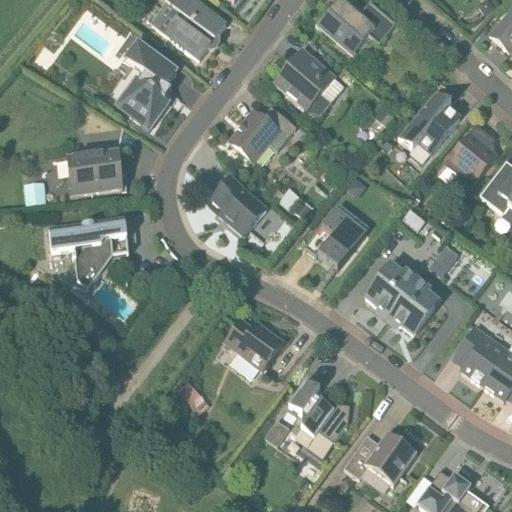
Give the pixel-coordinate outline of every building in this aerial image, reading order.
[(186,0),(170,0),(150,28),(199,64),(225,29),(186,0)] [(335,7),(317,28),(353,58),(368,40),(379,49),(385,41),(395,29),(369,7),(359,19),(358,19),(339,3),(335,7)] [(511,24),(506,20),(489,40),(509,57),(511,53),(511,24)] [(132,96),(120,112),(148,133),(168,106),(164,103),(171,94),(166,90),(176,76),(138,48),(127,63),(147,77),(141,85),(135,81),(127,92),(132,96)] [(291,65),(273,87),(307,116),(308,115),(321,98),(322,98),(335,82),(309,59),(307,61),(299,71),(291,65)] [(418,147),(431,158),(459,124),(446,113),(450,109),(436,97),(398,141),(412,154),(418,147)] [(369,118),(380,127),(388,117),(377,109),(369,118)] [(276,155),(296,133),(270,111),(261,121),(252,114),(242,126),(243,127),(228,145),(254,167),(269,149),(276,155)] [(447,163),(445,166),(457,176),(458,177),(466,182),(475,186),(495,161),(486,154),(494,145),(475,129),(468,138),(447,163)] [(392,150),(386,145),(381,150),(387,155),(392,150)] [(72,157),(68,158),(71,198),(121,193),(126,193),(124,174),(119,174),(117,152),(104,154),(72,157)] [(511,170),(506,166),(479,200),(504,219),(509,212),(511,213),(511,170)] [(345,193),(357,202),(366,190),(354,181),(345,193)] [(266,214),(229,183),(212,203),(223,213),(218,218),(244,240),(266,214)] [(43,185),(24,187),(24,192),(25,208),(45,206),(44,190),(43,185)] [(405,206),(413,211),(419,203),(411,198),(405,206)] [(301,203),(293,213),(304,222),(312,212),(301,203)] [(337,274),(365,238),(335,214),(304,252),(316,261),(317,259),(337,274)] [(124,225),(50,232),(52,255),(74,253),(77,285),(87,293),(112,261),(111,245),(126,244),(124,225)] [(448,247),(429,272),(442,282),(461,257),(448,247)] [(393,315),(417,285),(393,266),(365,302),(382,316),(386,315),(389,311),(393,315)] [(511,289),(499,279),(480,300),(495,313),(511,293),(511,289)] [(417,285),(393,315),(398,318),(395,322),(395,326),(400,329),(403,332),(413,340),(436,310),(425,302),(430,295),(426,292),(419,287),(417,285)] [(71,295),(63,304),(72,311),(80,302),(71,295)] [(224,346),(262,375),(283,348),(256,328),(252,333),(240,325),(224,346)] [(482,391),(507,355),(475,332),(456,358),(467,366),(460,376),(482,391)] [(511,397),(511,358),(507,355),(482,391),(503,406),(510,396),(511,397)] [(188,383),(176,392),(180,397),(190,410),(202,401),(191,387),(188,383)] [(306,384),(288,409),(307,423),(300,432),(313,442),(306,452),(322,463),(333,447),(347,428),(349,410),(336,409),(336,408),(335,408),(335,409),(329,408),(328,411),(314,401),(319,394),(306,384)] [(264,441),(277,450),(289,433),(276,424),(264,441)] [(367,472),(393,491),(416,458),(413,455),(412,456),(405,451),(405,450),(404,449),(403,450),(399,447),(400,446),(398,445),(398,446),(390,440),(391,440),(387,437),(364,469),(352,460),(343,472),(359,484),(367,472)] [(228,468),(220,479),(230,487),(239,477),(228,468)] [(429,489),(416,508),(417,509),(421,511),(486,511),(488,510),(467,495),(470,490),(464,486),(453,478),(450,482),(439,475),(431,487),(429,489)]
